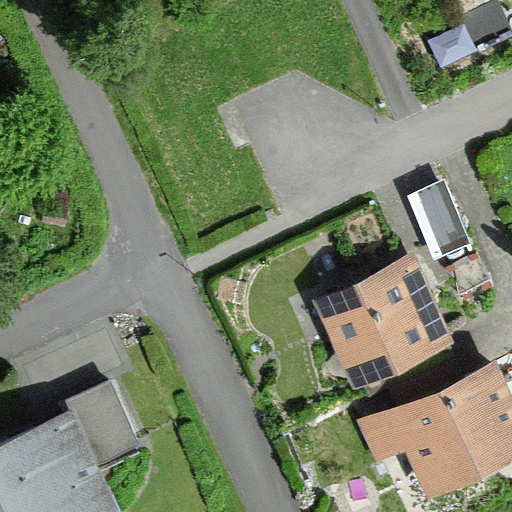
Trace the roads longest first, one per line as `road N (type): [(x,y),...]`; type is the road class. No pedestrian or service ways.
road 1 (residential): [(46,0),(168,271)]
road 2 (residential): [(168,271),(275,511)]
road 3 (residential): [(511,113),(320,203)]
road 4 (residential): [(0,347),(168,271)]
